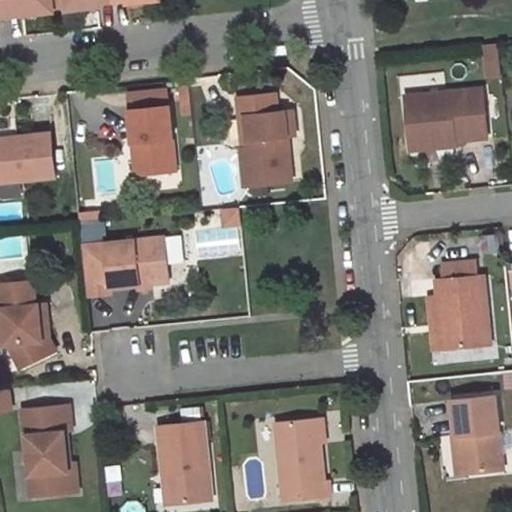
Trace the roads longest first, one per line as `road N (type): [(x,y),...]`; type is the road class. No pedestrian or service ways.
road 1 (unclassified): [(342,20),(0,61)]
road 2 (residential): [(103,357),(139,383),(380,363)]
road 3 (residential): [(342,20),(366,222)]
road 4 (residential): [(380,363),(394,511)]
road 5 (residential): [(511,206),(366,222)]
road 6 (residential): [(366,222),(380,363)]
